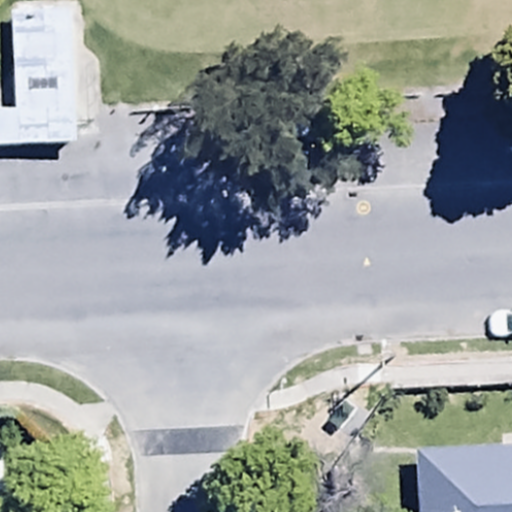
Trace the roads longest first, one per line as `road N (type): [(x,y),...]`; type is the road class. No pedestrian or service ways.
road 1 (unclassified): [(511,260),(162,275)]
road 2 (residential): [(170,511),(162,275)]
road 3 (unclassified): [(162,275),(0,284)]
